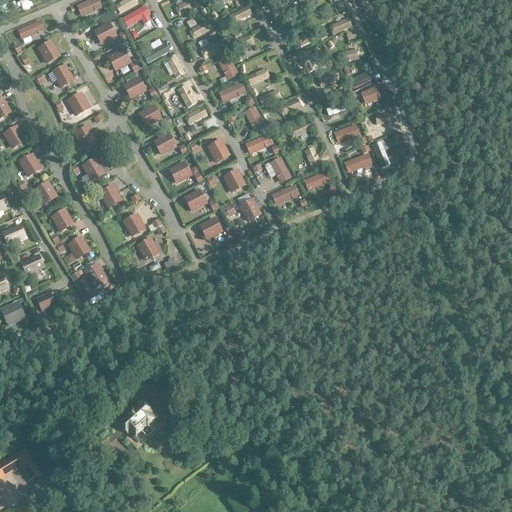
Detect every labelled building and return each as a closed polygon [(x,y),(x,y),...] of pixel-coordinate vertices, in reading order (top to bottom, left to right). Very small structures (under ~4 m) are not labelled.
[(98,0),(92,0),(76,7),(81,18),(103,9),(98,0)] [(120,16),(138,5),(135,0),(126,0),(115,7),(120,16)] [(180,17),(198,8),(194,0),(190,0),(176,7),(176,10),(180,17)] [(112,12),(108,4),(102,7),(106,15),(112,12)] [(145,7),(123,20),(128,29),(141,22),(149,17),(151,16),(145,7)] [(229,16),(233,25),(252,16),(248,7),(229,16)] [(341,20),(347,18),(344,9),(338,12),(341,20)] [(348,19),(329,27),(333,37),(352,29),(348,19)] [(190,30),(197,27),(194,20),(186,23),(190,30)] [(194,40),(212,30),(207,21),(189,31),(194,40)] [(18,29),(21,40),(45,34),(42,23),(18,29)] [(101,46),(115,38),(109,27),(95,34),(101,46)] [(128,41),(124,33),(118,36),(123,44),(128,41)] [(145,45),(154,42),(151,33),(142,36),(145,45)] [(309,33),(290,42),(295,51),(314,43),(309,33)] [(231,44),(235,54),(254,45),(250,36),(231,44)] [(27,50),(35,47),(32,40),(24,44),(27,50)] [(198,43),(201,50),(209,47),(206,40),(198,43)] [(200,51),(205,60),(224,51),(219,42),(200,51)] [(354,42),(347,44),(349,50),(356,48),(354,42)] [(47,65),(59,58),(51,44),(39,51),(47,65)] [(23,53),(18,45),(13,48),(18,56),(23,53)] [(166,45),(144,57),(148,64),(170,53),(166,45)] [(360,60),(358,50),(338,55),(340,65),(360,60)] [(115,72),(129,64),(123,52),(109,60),(115,72)] [(305,70),(308,76),(317,71),(308,52),(299,57),(302,63),(302,64),(305,70)] [(31,64),(26,56),(20,60),(25,68),(31,64)] [(239,76),(228,56),(217,61),(227,82),(239,76)] [(175,57),(166,61),(176,80),(185,75),(175,57)] [(143,70),(138,61),(133,64),(137,73),(143,70)] [(206,66),(198,70),(201,75),(208,72),(206,66)] [(61,89),(73,82),(65,69),(53,75),(61,89)] [(250,87),(270,79),(269,78),(270,77),(267,71),(266,69),(246,78),(250,87)] [(336,72),(317,80),(317,82),(320,88),(321,89),(340,81),(336,72)] [(45,83),(40,75),(35,78),(40,86),(45,83)] [(155,86),(164,82),(162,77),(153,80),(155,86)] [(352,93),(372,85),(370,78),(350,86),(352,93)] [(131,100),(145,93),(138,81),(124,88),(131,100)] [(223,104),(246,94),(242,83),(218,94),(223,104)] [(196,105),(186,86),(177,91),(187,110),(196,105)] [(382,86),(361,95),(366,106),(387,97),(382,86)] [(158,98),(154,89),(148,92),(153,100),(158,98)] [(282,101),(277,91),(258,100),(262,109),(282,101)] [(77,117),(88,110),(80,96),(69,103),(77,117)] [(254,105),(251,97),(245,100),(249,108),(254,105)] [(298,100),(279,108),(283,118),(302,109),(298,100)] [(0,120),(10,114),(2,101),(0,101),(0,120)] [(64,109),(60,102),(54,105),(58,113),(64,109)] [(387,112),(393,109),(390,103),(384,106),(387,112)] [(184,118),(189,127),(208,117),(203,108),(184,118)] [(266,128),(255,108),(244,113),(255,134),(262,130),(264,134),(270,131),(268,127),(266,128)] [(146,128),(160,121),(154,109),(140,116),(146,128)] [(336,126),(345,123),(341,113),(332,116),(336,126)] [(396,114),(375,117),(377,127),(397,124),(396,114)] [(102,115),(94,120),(97,125),(105,121),(102,115)] [(235,116),(226,121),(228,125),(229,125),(230,126),(237,122),(235,116)] [(173,126),(169,118),(164,121),(168,129),(173,126)] [(308,122),(289,131),(294,140),(313,132),(308,122)] [(356,127),(334,135),(339,146),(360,138),(356,127)] [(13,150),(25,143),(16,129),(5,136),(13,150)] [(83,150),(95,143),(87,129),(76,136),(83,150)] [(269,135),(245,145),(250,156),(273,146),(269,135)] [(161,156),(175,149),(169,137),(155,144),(161,156)] [(365,139),(356,142),(359,148),(367,144),(365,139)] [(231,157),(222,141),(207,149),(216,165),(231,157)] [(199,152),(194,144),(189,147),(194,155),(199,152)] [(381,144),(373,147),(382,170),(390,166),(381,144)] [(188,154),(184,146),(178,149),(183,157),(188,154)] [(280,154),(276,147),(271,149),(275,157),(280,154)] [(368,147),(360,150),(362,156),(370,153),(368,147)] [(322,168),(314,149),(304,153),(312,172),(322,168)] [(368,155),(344,165),(349,176),(364,170),(364,172),(372,169),(371,167),(373,166),(368,155)] [(29,178),(40,171),(32,157),(20,164),(29,178)] [(270,165),(281,186),(292,180),(291,178),(292,178),(288,172),(281,159),(270,165)] [(91,182),(103,175),(95,162),(83,168),(91,182)] [(176,184),(190,177),(184,165),(170,173),(176,184)] [(81,174),(76,166),(71,169),(75,177),(81,174)] [(260,166),(252,169),(254,175),(262,172),(260,166)] [(328,172),(304,183),(309,193),(332,183),(328,172)] [(232,194),(244,187),(236,173),(224,180),(232,194)] [(204,182),(199,174),(194,177),(198,185),(204,182)] [(216,185),(211,177),(206,180),(211,188),(216,185)] [(27,189),(23,182),(18,185),(22,193),(27,189)] [(44,206),(56,199),(48,185),(36,192),(44,206)] [(203,187),(207,202),(212,201),(208,186),(203,187)] [(332,187),(328,195),(334,197),(337,189),(332,187)] [(109,209),(120,202),(112,189),(101,195),(109,209)] [(272,200),(277,211),(302,200),(296,189),(272,200)] [(33,198),(28,190),(21,195),(27,205),(29,204),(27,202),(33,198)] [(191,212),(205,205),(199,193),(185,201),(191,212)] [(139,196),(130,200),(133,205),(141,201),(139,196)] [(0,211),(8,208),(3,197),(0,198),(0,211)] [(209,205),(213,213),(219,210),(214,200),(210,203),(211,204),(209,205)] [(308,208),(304,200),(299,203),(303,211),(308,208)] [(247,223),(259,216),(252,202),(240,209),(247,223)] [(141,217),(149,211),(145,206),(137,212),(141,217)] [(61,233),(72,226),(64,212),(53,219),(61,233)] [(232,213),(227,216),(231,222),(236,219),(232,213)] [(132,238),(144,231),(136,217),(124,224),(132,238)] [(160,220),(151,224),(155,230),(163,225),(160,220)] [(207,241),(221,233),(214,221),(200,229),(207,241)] [(8,246),(25,239),(20,227),(3,235),(8,246)] [(238,227),(235,233),(244,237),(247,231),(238,227)] [(165,228),(156,232),(159,237),(167,233),(165,228)] [(50,236),(55,246),(60,243),(55,234),(50,236)] [(124,238),(127,246),(133,244),(129,236),(124,238)] [(66,240),(53,248),(57,255),(60,254),(60,255),(66,252),(62,245),(67,242),(66,240)] [(77,260),(89,253),(81,240),(69,247),(77,260)] [(146,262),(158,255),(150,241),(138,248),(146,262)] [(26,277),(44,269),(39,257),(21,265),(26,277)] [(94,288),(105,281),(97,267),(86,274),(94,288)] [(0,294),(9,290),(4,277),(0,278),(0,294)] [(51,296),(53,295),(51,291),(46,293),(47,296),(36,301),(42,313),(56,307),(51,296)] [(9,325),(24,318),(17,302),(13,304),(14,308),(3,312),(9,325)] [(127,435),(128,434),(133,440),(141,433),(139,431),(145,426),(147,428),(155,420),(150,415),(150,414),(142,405),(135,411),(135,410),(125,419),(126,419),(119,425),(122,428),(125,431),(124,431),(127,435)] [(0,464),(0,499),(2,498),(0,494),(0,478),(21,467),(30,482),(40,476),(25,450),(0,464)]
